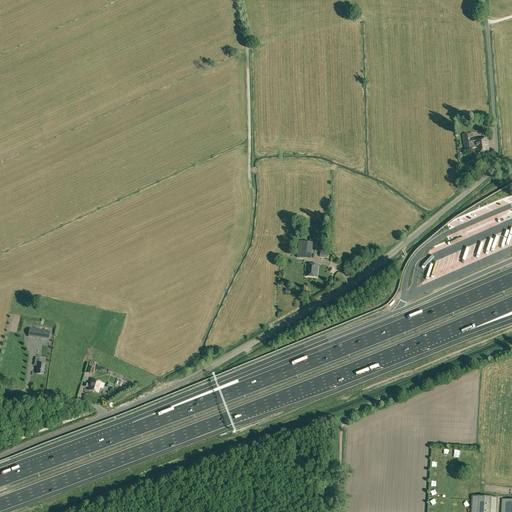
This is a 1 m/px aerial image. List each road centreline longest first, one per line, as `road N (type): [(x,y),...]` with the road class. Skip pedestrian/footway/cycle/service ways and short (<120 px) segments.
road 1 (unclassified): [(0,456),(200,373),(353,284),(482,180),(496,158),(482,0)]
road 2 (motorway): [(0,504),(465,324)]
road 3 (motorway): [(511,279),(133,429)]
road 4 (motorway): [(395,312),(133,429)]
road 5 (track): [(336,511),(348,416),(511,346)]
road 6 (motorway): [(133,429),(0,479)]
